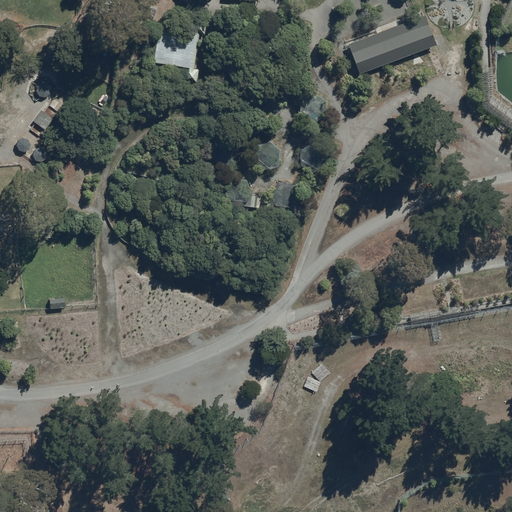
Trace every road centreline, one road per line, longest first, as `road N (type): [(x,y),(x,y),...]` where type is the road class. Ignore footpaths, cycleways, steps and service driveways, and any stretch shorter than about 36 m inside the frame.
road 1 (track): [(270,511),(299,475),(325,389),(359,364),(442,344),(511,347)]
road 2 (track): [(511,421),(409,442),(307,511)]
